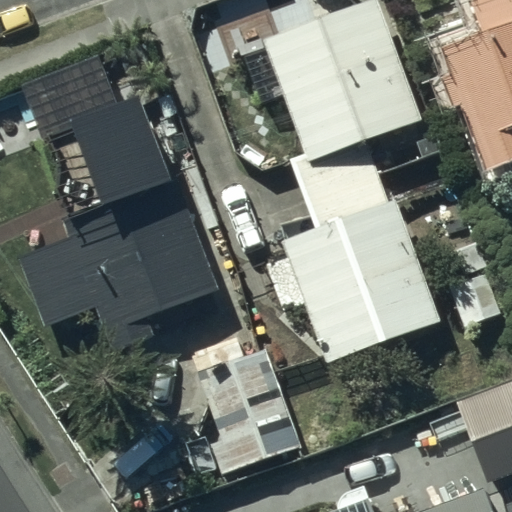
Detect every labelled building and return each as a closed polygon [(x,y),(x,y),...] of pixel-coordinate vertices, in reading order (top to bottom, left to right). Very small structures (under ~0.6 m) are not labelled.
[(306,203),(270,216),(317,337),(434,292),(366,118),(420,97),(382,0),(298,0),(255,17),(298,127),(279,134),(306,203)] [(435,17),(445,44),(434,48),(445,77),(455,73),(479,138),(511,126),(511,0),(478,0),(479,1),(435,17)] [(94,312),(99,326),(215,284),(138,78),(108,89),(96,56),(31,80),(87,229),(15,256),(43,330),(94,312)] [(195,376),(219,442),(208,446),(220,478),(241,472),(304,449),(267,349),(195,376)] [(511,382),(460,401),(487,479),(511,470),(511,382)] [(483,511),(478,496),(437,511),(367,511),(363,501),(334,511),(483,511)]
